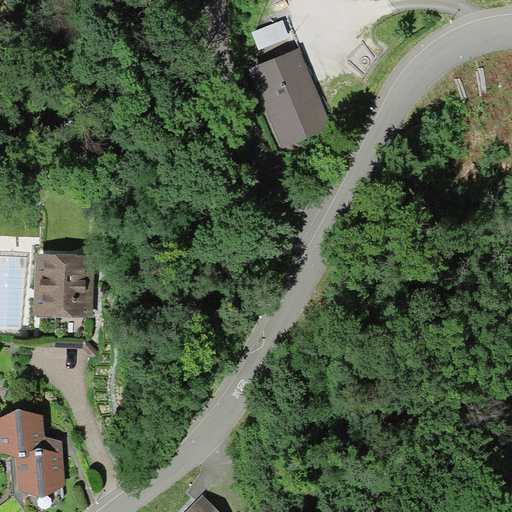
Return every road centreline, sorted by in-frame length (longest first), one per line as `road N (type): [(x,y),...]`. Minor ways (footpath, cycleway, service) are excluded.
road 1 (residential): [(320,247),(257,372),(203,442),(119,511)]
road 2 (residential): [(511,28),(440,51),(417,74),(320,247)]
road 3 (residential): [(212,0),(209,67),(238,134),(275,209),(320,247)]
